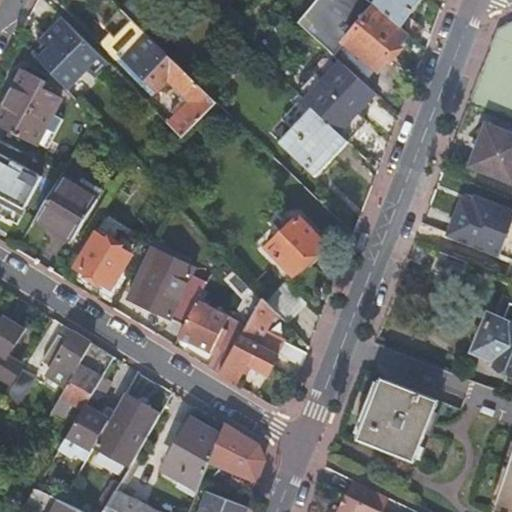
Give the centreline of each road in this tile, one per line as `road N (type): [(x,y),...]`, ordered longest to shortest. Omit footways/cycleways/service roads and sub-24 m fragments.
road 1 (residential): [(303,447),(477,0)]
road 2 (residential): [(0,263),(303,447)]
